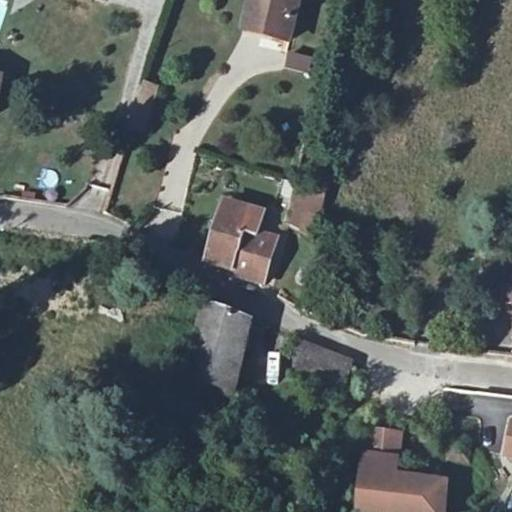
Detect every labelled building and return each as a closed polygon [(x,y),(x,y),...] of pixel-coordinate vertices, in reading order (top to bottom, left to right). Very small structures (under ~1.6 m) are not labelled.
[(78,0),(78,2),(106,10),(109,0),(78,0)] [(272,36),(289,41),(299,0),(251,0),(245,27),(272,34),(272,36)] [(159,89),(144,84),(130,129),(144,134),(159,89)] [(324,196),(296,189),(287,225),(315,234),(324,196)] [(230,276),(262,285),(275,240),(257,236),(264,214),(227,203),(208,265),(232,273),(230,276)] [(245,348),(250,326),(251,323),(206,306),(186,383),(234,394),(245,348)] [(265,330),(250,326),(245,348),(259,351),(265,330)] [(293,380),(341,397),(352,364),(311,348),(296,341),(291,352),(302,356),(293,380)] [(365,451),(398,455),(401,433),(367,429),(365,451)] [(469,443),(454,442),(453,458),(468,459),(469,443)] [(365,451),(363,450),(356,509),(375,511),(440,511),(445,481),(395,475),(398,455),(365,451)]
